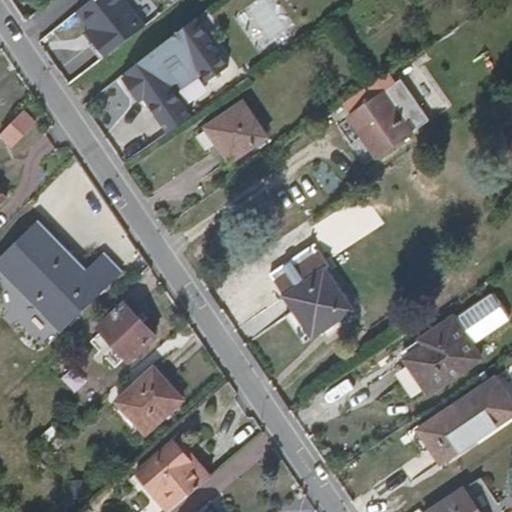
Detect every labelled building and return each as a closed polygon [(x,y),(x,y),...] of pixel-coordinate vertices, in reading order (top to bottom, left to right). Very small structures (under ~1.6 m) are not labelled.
[(105,54),(145,21),(127,0),(82,0),(68,13),(80,27),(81,26),(105,54)] [(265,0),(261,0),(248,9),(269,39),(285,29),(265,0)] [(122,59),(159,132),(191,116),(178,90),(229,64),(205,17),(122,59)] [(409,68),(384,87),(416,129),(441,111),(409,68)] [(377,82),(342,106),(379,157),(414,134),(377,82)] [(269,140),(242,102),(200,131),(211,147),(217,144),(231,165),(269,140)] [(41,118),(30,106),(0,135),(0,136),(11,147),(41,118)] [(0,259),(0,271),(11,283),(16,278),(47,310),(60,297),(84,274),(52,242),(55,238),(38,222),(0,259)] [(285,296),(299,317),(335,293),(338,291),(325,271),(329,268),(318,250),(315,252),(311,247),(271,275),(281,292),(284,290),(287,295),(285,296)] [(60,297),(79,316),(123,272),(105,253),(84,274),(60,297)] [(61,333),(79,316),(60,297),(47,310),(16,278),(11,283),(61,333)] [(335,293),(299,317),(313,337),(352,312),(338,291),(335,293)] [(495,294),(461,309),(474,336),(507,320),(495,294)] [(129,361),(156,336),(126,304),(99,329),(129,361)] [(406,359),(428,393),(480,358),(453,318),(420,340),(425,347),(406,359)] [(118,402),(146,433),(183,400),(155,369),(118,402)] [(429,445),(442,465),(511,417),(511,399),(496,374),(412,431),(423,448),(429,445)] [(59,433),(53,426),(41,436),(47,443),(59,433)] [(66,442),(61,437),(52,444),(57,450),(66,442)] [(168,511),(170,511),(213,475),(195,455),(190,459),(177,443),(173,439),(136,472),(156,496),(155,497),(168,511)] [(190,459),(195,455),(182,439),(177,443),(190,459)] [(480,511),(465,488),(428,511),(480,511)] [(219,511),(211,501),(198,511),(219,511)]
